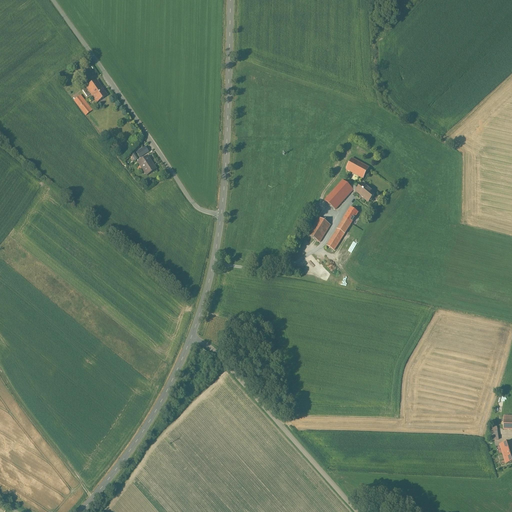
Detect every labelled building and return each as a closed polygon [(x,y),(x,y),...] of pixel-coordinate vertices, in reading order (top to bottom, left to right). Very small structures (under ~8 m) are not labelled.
[(106,96),(96,81),(87,87),(91,94),(97,102),(106,96)] [(87,87),(82,90),(87,97),(91,94),(87,87)] [(89,109),(79,97),(74,101),(84,113),(89,109)] [(145,147),(136,153),(140,158),(148,152),(145,147)] [(147,156),(138,163),(146,176),(156,170),(147,156)] [(369,168),(352,158),(346,169),(363,179),(369,168)] [(343,181),(325,200),(335,209),(353,190),(353,189),(350,187),(343,181)] [(375,194),(362,183),(358,189),(356,191),(365,199),(364,199),(368,202),(375,194)] [(350,208),(337,229),(344,234),(358,213),(350,208)] [(330,225),(319,217),(308,235),(319,243),(330,225)] [(337,229),(326,246),(334,250),(344,234),(337,229)] [(511,416),(504,416),(503,429),(511,429),(511,416)] [(497,427),(490,428),(492,441),(498,440),(497,427)] [(511,441),(499,445),(505,464),(511,461),(511,441)]
